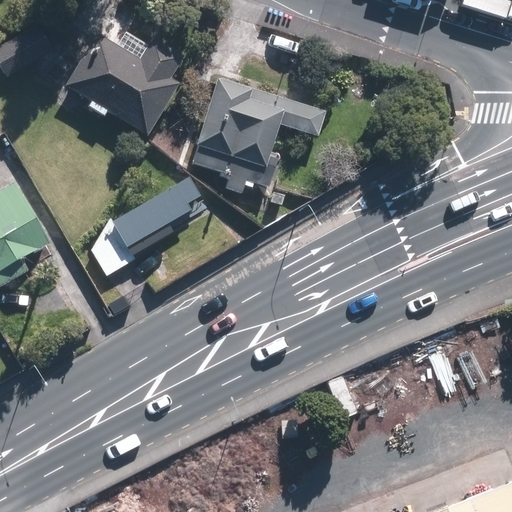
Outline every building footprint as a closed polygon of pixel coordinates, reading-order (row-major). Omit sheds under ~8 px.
[(9,75),(56,48),(55,47),(41,23),(39,21),(0,45),(0,59),(0,60),(9,75)] [(144,57),(121,44),(102,31),(70,83),(71,83),(95,98),(93,99),(91,104),(108,114),(111,110),(112,108),(152,134),(159,123),(184,82),(183,82),(176,77),(175,76),(179,70),(188,54),(182,51),(157,35),(153,43),(144,57)] [(319,134),(327,109),(323,108),(299,101),(220,76),(194,162),(196,163),(230,173),(226,186),(237,189),(243,191),(246,180),(270,188),(280,157),(273,154),(282,123),(315,133),(319,134)] [(439,118),(451,117),(447,84),(435,86),(439,118)] [(155,231),(195,208),(192,202),(205,194),(203,192),(195,177),(194,175),(193,176),(117,220),(113,214),(94,247),(109,273),(138,257),(131,246),(155,231)] [(0,282),(32,266),(33,266),(31,263),(51,252),(48,246),(54,242),(23,183),(0,195),(0,282)] [(283,202),(286,194),(286,191),(274,188),(272,199),(275,199),(283,202)] [(179,270),(168,251),(153,259),(163,279),(179,270)] [(415,392),(395,353),(379,360),(399,400),(415,392)] [(361,410),(347,374),(331,380),(344,416),(361,410)] [(511,511),(511,480),(433,511),(511,511)]
